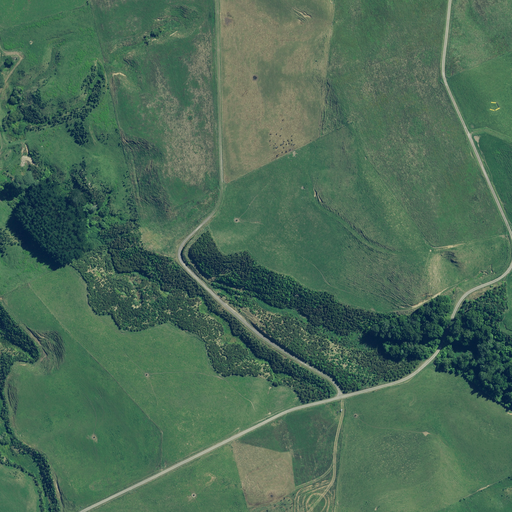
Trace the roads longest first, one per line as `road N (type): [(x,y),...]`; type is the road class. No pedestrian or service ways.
road 1 (track): [(339,397),(177,262),(179,247),(218,199),(215,0)]
road 2 (track): [(78,511),(293,407),(339,397)]
road 3 (track): [(511,256),(443,77),(447,0)]
road 4 (track): [(339,397),(398,383),(428,358),(473,287),(497,281),(511,266)]
